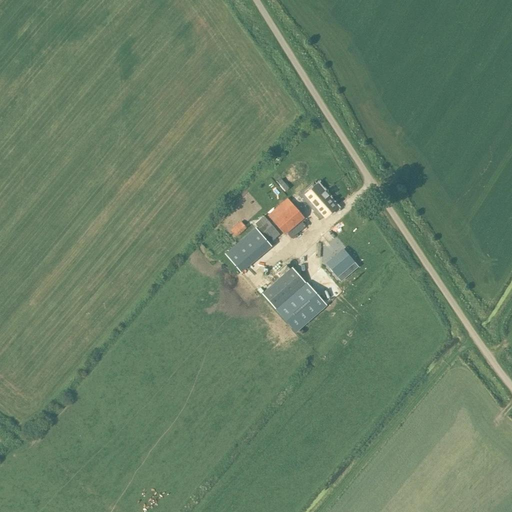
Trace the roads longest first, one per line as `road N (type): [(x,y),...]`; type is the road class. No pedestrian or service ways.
road 1 (unclassified): [(511,384),(256,0)]
road 2 (track): [(472,330),(319,511)]
